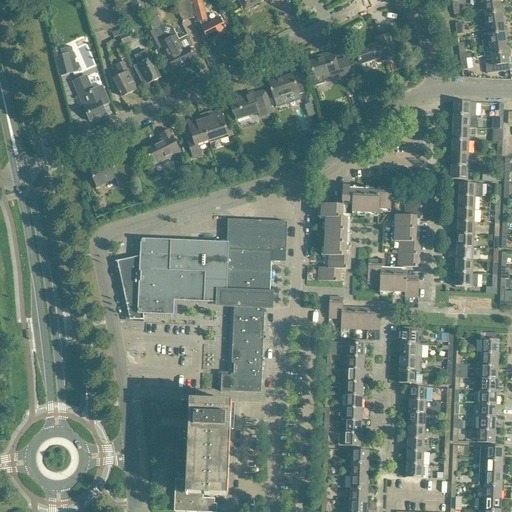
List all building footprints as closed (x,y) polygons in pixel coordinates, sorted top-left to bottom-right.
[(143,0),(134,0),(130,1),(132,8),(145,4),(143,0)] [(176,0),(177,6),(177,9),(178,13),(180,17),(183,21),(194,18),(188,0),(176,0)] [(188,0),(194,18),(195,23),(198,22),(199,22),(202,27),(201,27),(208,40),(226,31),(219,16),(207,22),(206,20),(207,20),(202,0),(188,0)] [(238,0),(244,11),(264,0),(268,0),(271,4),(278,0),(238,0)] [(501,8),(500,3),(477,6),(478,11),(484,10),(485,15),(504,12),(503,8),(501,8)] [(161,26),(155,4),(146,6),(152,30),(152,31),(146,34),(155,51),(161,48),(166,59),(167,58),(173,69),(179,66),(180,68),(186,66),(184,63),(187,62),(188,64),(195,60),(189,48),(192,47),(192,45),(190,41),(189,40),(188,38),(188,37),(187,36),(186,36),(186,37),(178,41),(175,36),(172,32),(165,35),(164,33),(163,31),(162,29),(161,27),(160,26),(161,26)] [(117,7),(113,9),(117,24),(121,23),(117,7)] [(505,17),(504,12),(485,15),(485,20),(479,21),(480,26),(503,23),(502,18),(505,17)] [(504,28),(503,23),(480,26),(481,32),(487,31),(487,35),(507,33),(506,28),(504,28)] [(114,37),(124,34),(122,29),(112,32),(114,37)] [(132,41),(129,33),(119,36),(122,44),(132,41)] [(508,37),(507,33),(487,35),(488,40),(482,41),(483,46),(506,43),(505,38),(508,37)] [(377,44),(356,51),(360,64),(382,57),(383,60),(398,55),(391,34),(376,39),(377,44)] [(507,48),(506,43),(483,46),(483,52),(490,51),(490,56),(510,53),(509,48),(507,48)] [(127,57),(122,48),(117,50),(122,59),(127,57)] [(141,84),(146,81),(148,84),(161,78),(151,58),(148,51),(134,57),(138,65),(133,67),(141,84)] [(336,62),(333,53),(324,55),(325,59),(310,63),(314,78),(314,79),(315,79),(317,86),(326,83),(323,75),(338,71),(340,78),(352,74),(347,58),(336,62)] [(510,58),(510,53),(490,56),(491,60),(485,61),(487,74),(509,71),(508,64),(509,64),(508,58),(510,58)] [(69,54),(56,57),(61,76),(73,73),(69,54)] [(112,79),(122,98),(138,90),(123,61),(115,65),(119,75),(112,79)] [(305,93),(301,81),(296,82),(293,75),(269,83),(274,99),(275,103),(277,107),(301,99),(299,95),(305,93)] [(88,76),(74,82),(80,97),(82,96),(92,120),(89,121),(90,122),(107,115),(106,114),(105,115),(100,105),(108,102),(106,92),(103,87),(94,91),(88,76)] [(391,79),(389,84),(395,87),(397,82),(391,79)] [(241,100),(230,104),(237,125),(238,125),(236,120),(259,113),(260,117),(273,112),(266,91),(254,95),(253,93),(240,97),(241,100)] [(476,116),(476,103),(454,102),(453,110),(451,110),(451,115),(476,116)] [(211,112),(201,115),(202,120),(209,141),(210,144),(209,141),(228,135),(229,138),(229,137),(234,136),(230,122),(225,124),(220,111),(212,114),(211,112)] [(475,116),(476,116),(451,115),(453,115),(453,128),(469,129),(470,116),(475,116)] [(193,138),(187,140),(193,158),(201,156),(199,150),(197,150),(196,146),(209,141),(202,120),(197,121),(196,119),(188,122),(193,138)] [(469,141),(469,129),(453,128),(452,141),(469,141)] [(154,146),(146,150),(152,164),(165,158),(166,160),(180,153),(169,131),(161,135),(164,139),(158,142),(159,144),(154,147),(154,146)] [(468,154),(469,141),(452,141),(452,154),(468,154)] [(129,183),(122,167),(131,164),(126,153),(110,160),(110,159),(105,162),(89,169),(90,171),(90,172),(97,187),(118,178),(121,186),(119,187),(129,183)] [(468,167),(468,154),(452,154),(451,161),(449,161),(449,166),(468,167)] [(468,180),(468,167),(449,166),(449,171),(451,171),(451,179),(468,180)] [(459,184),(458,197),(475,197),(476,184),(459,184)] [(350,191),(350,186),(343,186),(342,202),(349,203),(350,191)] [(392,188),(391,188),(378,188),(378,192),(377,209),(378,209),(391,210),(392,188)] [(366,213),(367,192),(353,191),(352,213),(366,213)] [(377,209),(378,192),(367,192),(366,213),(378,214),(378,209),(377,209)] [(475,210),(475,197),(458,197),(458,210),(475,210)] [(417,218),(426,218),(427,204),(406,203),(405,216),(396,215),(394,242),(399,242),(416,242),(416,241),(417,218)] [(346,256),(347,218),(342,218),(343,205),(322,205),(321,218),(326,218),(325,256),(329,257),(329,268),(341,268),(341,269),(350,270),(351,256),(346,256)] [(474,223),(475,210),(458,210),(458,222),(474,223)] [(242,251),(243,221),(228,220),(228,243),(228,250),(242,251)] [(256,251),(258,222),(243,221),(242,251),(256,251)] [(271,252),(272,222),(258,222),(256,251),(271,252)] [(286,262),(287,223),(272,222),(271,252),(271,261),(280,262),(286,262)] [(474,236),(474,223),(458,222),(457,235),(474,236)] [(473,249),(474,236),(457,235),(457,248),(473,249)] [(271,261),(271,252),(256,251),(242,251),(228,250),(228,243),(141,240),(141,257),(138,314),(144,314),(146,314),(173,315),(174,301),(220,303),(220,305),(235,306),(235,305),(265,306),(265,307),(269,307),(270,295),(270,292),(271,261)] [(420,255),(421,242),(416,241),(416,242),(399,242),(399,254),(420,255)] [(473,262),(473,249),(457,248),(456,261),(473,262)] [(420,268),(420,255),(399,254),(398,267),(420,268)] [(138,314),(141,257),(118,262),(126,300),(130,319),(144,320),(144,314),(138,314)] [(406,293),(407,276),(407,271),(382,270),(382,261),(368,260),(367,282),(380,282),(380,292),(405,293),(406,293)] [(472,274),(473,262),(456,261),(456,274),(472,274)] [(340,282),(341,269),(341,268),(329,268),(319,268),(319,281),(340,282)] [(478,275),(472,274),(456,274),(455,287),(472,288),(478,288),(478,275)] [(418,298),(419,277),(407,276),(406,293),(405,293),(405,298),(418,298)] [(342,320),(343,308),(343,298),(330,298),(329,319),(341,320),(342,320)] [(264,317),(265,307),(265,306),(235,305),(235,306),(234,316),(264,317)] [(354,330),(355,308),(343,308),(342,320),(341,320),(341,329),(354,330)] [(367,330),(368,309),(355,308),(354,330),(367,330)] [(380,331),(381,309),(368,309),(367,330),(380,331)] [(263,333),(264,317),(234,316),(234,331),(263,333)] [(402,327),(402,331),(401,331),(401,339),(399,339),(399,344),(423,345),(424,328),(402,327)] [(263,348),(263,333),(234,331),(233,346),(263,348)] [(499,353),(499,340),(498,340),(498,333),(485,333),(485,340),(482,340),(482,353),(499,353)] [(364,357),(365,344),(348,343),(347,356),(364,357)] [(422,358),(423,345),(399,344),(398,349),(400,349),(400,357),(422,358)] [(262,363),(263,348),(233,346),(232,362),(262,363)] [(499,353),(482,353),(476,352),(475,365),(481,365),(498,366),(499,353)] [(364,369),(364,357),(347,356),(347,369),(364,369)] [(422,371),(422,358),(400,357),(400,370),(416,370),(422,371)] [(262,378),(262,363),(232,362),(232,377),(262,378)] [(498,379),(498,366),(481,365),(481,378),(498,379)] [(363,382),(364,369),(347,369),(346,381),(363,382)] [(416,384),(416,370),(400,370),(399,383),(416,384)] [(261,393),(262,378),(232,377),(222,376),(222,392),(261,393)] [(498,379),(481,378),(475,378),(474,391),(480,391),(497,392),(498,379)] [(363,395),(363,382),(346,381),(346,394),(363,395)] [(410,387),(410,400),(426,401),(427,388),(410,387)] [(496,405),(497,392),(480,391),(480,404),(496,405)] [(362,408),(363,395),(346,394),(345,407),(362,408)] [(226,495),(229,429),(230,429),(231,416),(229,416),(230,402),(191,400),(188,480),(176,479),(174,511),(183,511),(217,511),(218,504),(215,503),(215,499),(204,498),(203,494),(226,495)] [(426,414),(426,401),(410,400),(409,413),(426,414)] [(496,417),(496,405),(480,404),(479,417),(496,417)] [(362,420),(362,408),(345,407),(342,407),(341,420),(345,420),(362,420)] [(425,427),(426,414),(409,413),(408,426),(425,427)] [(495,430),(496,417),(479,417),(479,430),(495,430)] [(361,433),(362,420),(345,420),(344,432),(361,433)] [(425,439),(425,427),(408,426),(408,439),(425,439)] [(495,443),(495,430),(479,430),(478,443),(495,443)] [(360,446),(361,433),(344,432),(339,432),(338,445),(344,445),(360,446)] [(424,452),(425,439),(408,439),(407,451),(424,452)] [(503,461),(503,448),(486,447),(480,447),(480,460),(503,461)] [(368,464),(369,451),(352,450),(352,463),(368,464)] [(423,465),(424,452),(407,451),(407,464),(423,465)] [(505,464),(505,461),(503,461),(480,460),(480,473),(485,473),(502,474),(503,466),(505,464)] [(368,477),(368,464),(352,463),(351,476),(368,477)] [(428,465),(423,465),(407,464),(406,477),(428,478),(428,465)] [(502,486),(502,474),(485,473),(480,473),(479,485),(485,486),(502,486)] [(367,489),(368,477),(351,476),(351,489),(367,489)] [(501,499),(502,486),(485,486),(484,499),(501,499)] [(367,502),(367,489),(351,489),(350,502),(367,502)] [(500,511),(501,499),(484,499),(479,498),(479,511),(484,511),(500,511)] [(366,511),(367,502),(350,502),(349,511),(366,511)]
